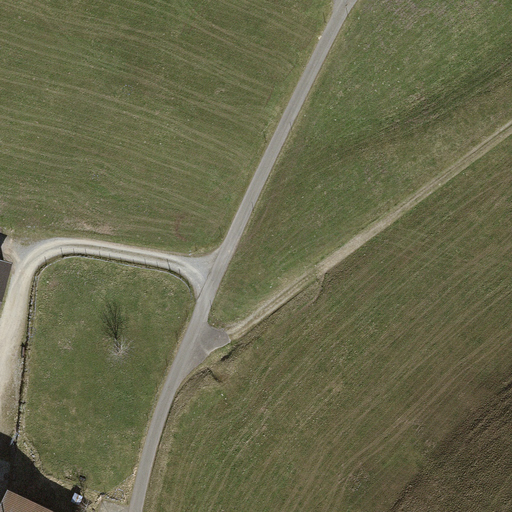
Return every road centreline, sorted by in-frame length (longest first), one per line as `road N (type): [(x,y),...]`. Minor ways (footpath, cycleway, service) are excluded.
road 1 (residential): [(135,511),(212,286),(290,107),(349,0)]
road 2 (track): [(182,360),(210,352),(511,127)]
road 3 (track): [(0,365),(26,266),(42,250),(74,247),(194,272),(212,286)]
